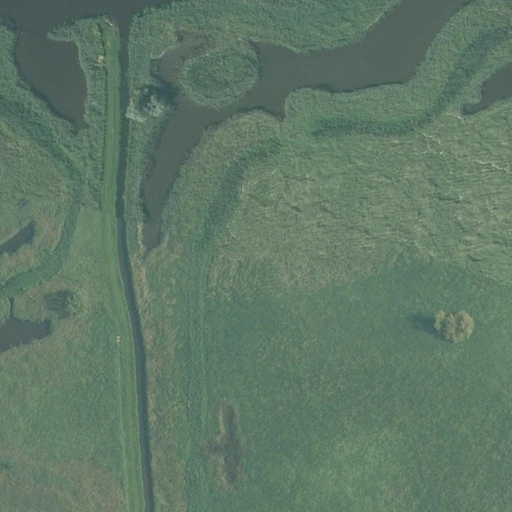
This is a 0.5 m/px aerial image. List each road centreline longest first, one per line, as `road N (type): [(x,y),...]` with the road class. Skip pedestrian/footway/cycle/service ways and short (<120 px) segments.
road 1 (track): [(194,511),(194,269),(225,186),(255,156),(303,135),(419,124),(486,44),(511,32)]
road 2 (track): [(134,511),(124,345),(105,237),(109,30)]
road 3 (track): [(0,290),(53,260),(73,203),(67,164),(0,107)]
